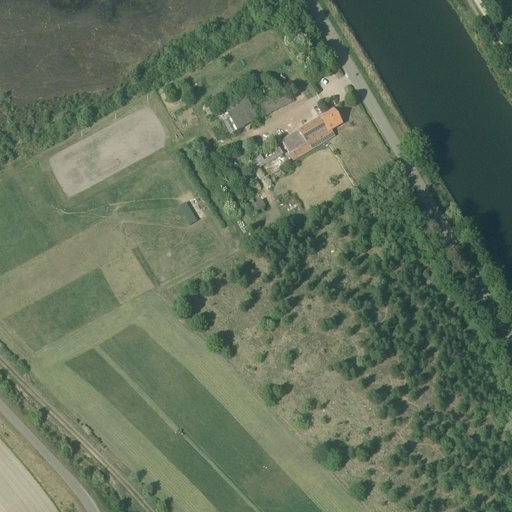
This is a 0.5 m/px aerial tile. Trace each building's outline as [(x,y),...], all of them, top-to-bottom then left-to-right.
[(287,92),(278,97),(260,106),(265,116),(292,103),(287,92)] [(229,118),(222,121),(230,135),(259,121),(246,95),(223,106),(229,118)] [(282,143),(294,162),(335,137),(331,131),(342,124),(334,111),(282,143)] [(271,149),(251,161),(257,172),(283,156),(277,145),(273,138),(266,141),(271,149)] [(261,201),(250,207),(254,215),(265,209),(261,201)]
